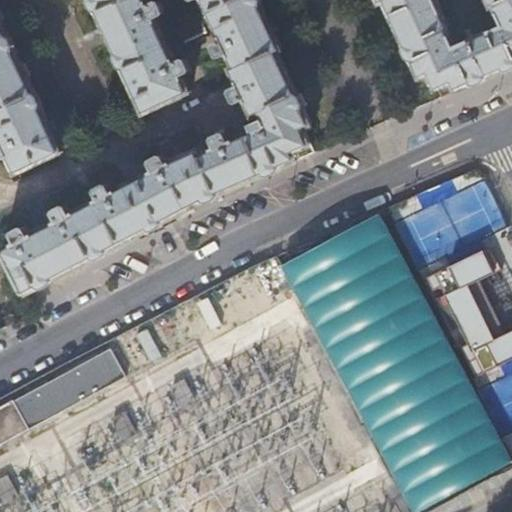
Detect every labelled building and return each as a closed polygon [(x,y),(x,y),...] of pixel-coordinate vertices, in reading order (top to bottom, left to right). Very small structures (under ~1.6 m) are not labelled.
[(127,182),(2,248),(27,294),(150,227),(157,224),(164,220),(202,200),(315,151),(303,123),(309,121),(303,106),(297,94),(277,48),(280,46),(274,32),(268,19),(258,0),(205,0),(234,62),(230,64),(252,110),(259,107),(265,122),(199,150),(197,146),(147,172),(141,175),(134,178),(127,182)] [(145,109),(188,89),(170,48),(147,0),(93,0),(106,26),(112,38),(145,109)] [(511,0),(490,0),(492,4),(496,2),(505,21),(490,28),(476,35),(472,37),(455,45),(446,25),(449,23),(438,0),(381,0),(382,0),(381,0),(387,0),(422,74),(430,71),(442,96),(511,65),(511,0)] [(198,13),(175,23),(183,41),(206,30),(198,13)] [(0,128),(2,132),(20,170),(62,149),(28,77),(23,64),(2,19),(0,15),(0,128)] [(420,511),(511,465),(511,456),(380,211),(283,265),(415,511),(420,511)] [(127,376),(112,348),(15,400),(30,428),(127,376)] [(186,378),(173,385),(181,399),(193,393),(186,378)] [(0,445),(30,428),(15,400),(14,399),(0,406),(0,445)] [(126,410),(114,417),(122,432),(134,425),(126,410)] [(8,474),(0,478),(0,490),(3,496),(16,490),(8,474)]
